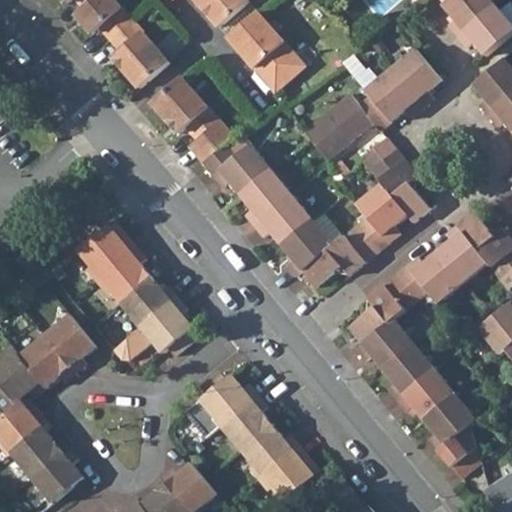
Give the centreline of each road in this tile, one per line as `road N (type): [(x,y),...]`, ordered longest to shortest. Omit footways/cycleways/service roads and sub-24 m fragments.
road 1 (residential): [(291,348),(486,186)]
road 2 (residential): [(261,313),(99,128)]
road 3 (residential): [(425,511),(291,348)]
road 4 (residential): [(157,397),(129,376),(108,375),(74,406),(77,438),(88,452),(131,460)]
road 5 (residential): [(99,128),(0,9)]
road 6 (residential): [(99,128),(204,43)]
road 7 (residential): [(261,313),(157,397)]
road 8 (residential): [(455,111),(465,79),(414,9)]
